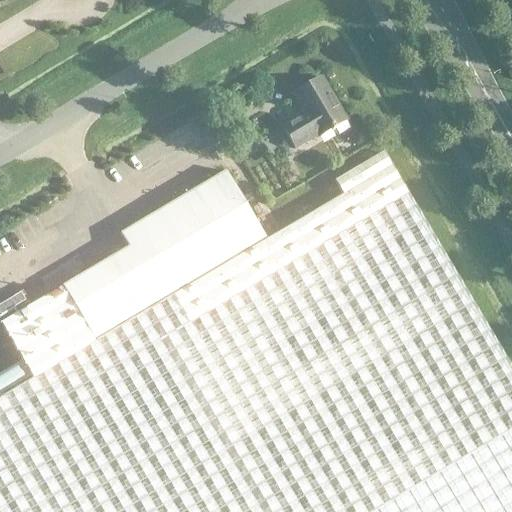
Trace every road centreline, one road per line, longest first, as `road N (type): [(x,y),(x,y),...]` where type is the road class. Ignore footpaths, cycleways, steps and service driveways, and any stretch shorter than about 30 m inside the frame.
road 1 (unclassified): [(0,159),(270,0)]
road 2 (tertiary): [(511,130),(434,0)]
